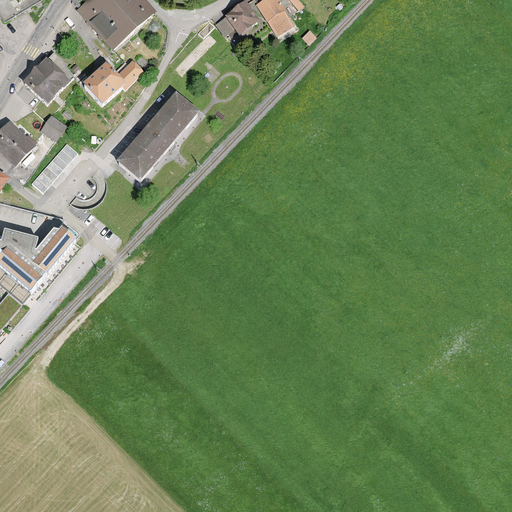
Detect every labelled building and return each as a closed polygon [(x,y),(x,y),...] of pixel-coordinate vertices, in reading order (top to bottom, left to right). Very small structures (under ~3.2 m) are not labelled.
[(144,0),(92,0),(78,13),(112,52),(156,13),(144,0)] [(275,0),(268,0),(257,7),(276,38),(293,28),(275,0)] [(304,9),(296,0),(286,0),(298,14),(304,9)] [(258,26),(244,6),(214,27),(223,39),(233,33),(237,40),(258,26)] [(203,40),(214,29),(209,24),(198,35),(203,40)] [(316,38),(310,31),(303,38),(309,45),(316,38)] [(46,59),(23,84),(47,107),(71,82),(46,59)] [(106,65),(83,86),(102,106),(125,86),(106,65)] [(199,115),(176,95),(116,163),(139,183),(199,115)] [(67,128),(51,118),(40,134),(56,144),(67,128)] [(36,148),(8,124),(0,132),(0,154),(16,170),(36,148)] [(79,156),(67,146),(32,185),(44,196),(79,156)] [(38,246),(5,237),(2,250),(0,249),(0,275),(29,300),(31,300),(76,247),(62,236),(59,239),(54,237),(36,259),(35,258),(38,246)] [(0,333),(29,300),(0,275),(0,288),(8,295),(0,304),(0,333)]
